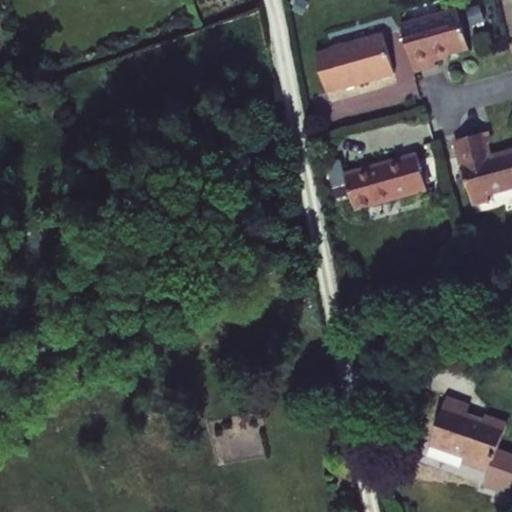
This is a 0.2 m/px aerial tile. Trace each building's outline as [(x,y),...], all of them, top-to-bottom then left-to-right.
[(463,7),(405,23),(418,69),(440,63),(439,60),(454,56),(452,51),(472,45),(463,7)] [(387,33),(320,52),(331,91),(398,72),(387,33)] [(479,142),(446,151),(462,209),(511,195),(511,173),(508,160),(481,167),(478,155),(483,154),(479,142)] [(409,167),(337,188),(347,222),(419,202),(409,167)] [(459,407),(434,398),(417,445),(456,459),(452,468),(479,477),(498,425),(475,417),(472,422),(456,416),(459,407)]
